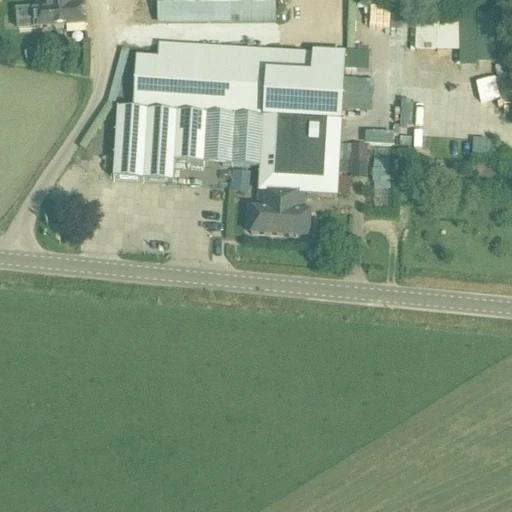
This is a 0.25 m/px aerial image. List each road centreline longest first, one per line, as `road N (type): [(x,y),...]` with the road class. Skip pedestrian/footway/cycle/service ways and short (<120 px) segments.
road 1 (tertiary): [(511,311),(0,263)]
road 2 (unknown): [(23,265),(105,86),(104,0)]
